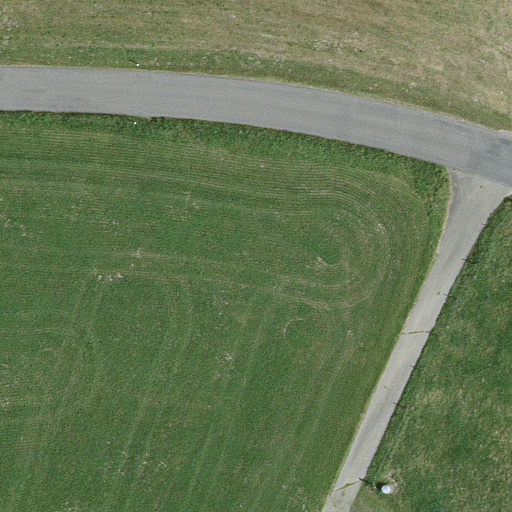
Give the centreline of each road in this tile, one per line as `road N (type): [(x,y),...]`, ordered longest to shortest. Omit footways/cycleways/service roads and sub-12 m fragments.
road 1 (unclassified): [(511,164),(324,119),(138,98),(0,98)]
road 2 (track): [(333,511),(497,157)]
